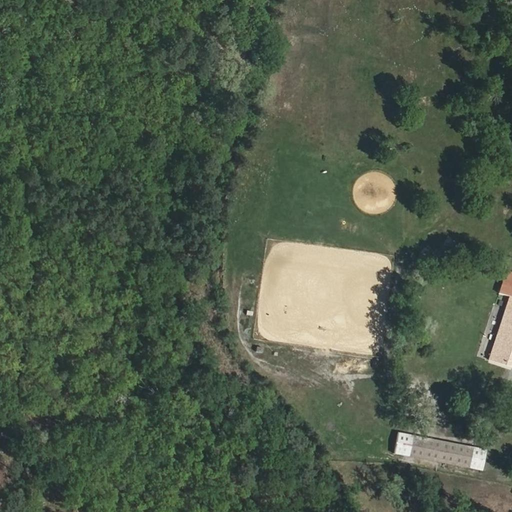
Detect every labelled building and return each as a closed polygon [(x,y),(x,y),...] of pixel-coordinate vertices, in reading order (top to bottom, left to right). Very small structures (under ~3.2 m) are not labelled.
[(501,293),(511,296),(511,271),(509,270),(501,293)] [(511,376),(511,313),(493,369),(511,376)] [(503,330),(505,324),(498,320),(495,327),(503,330)] [(451,391),(451,375),(428,374),(427,390),(451,391)] [(396,454),(413,456),(416,434),(399,432),(396,454)] [(437,438),(433,460),(484,470),(489,449),(437,438)]
